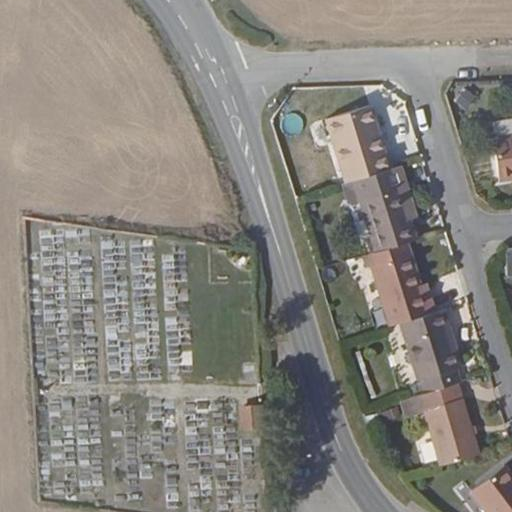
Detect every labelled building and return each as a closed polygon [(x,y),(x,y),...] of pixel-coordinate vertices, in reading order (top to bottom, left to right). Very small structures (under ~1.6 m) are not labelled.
[(400,166),(380,102),(335,116),(354,179),(355,179),(364,176),(400,166)] [(511,133),(511,114),(502,116),(505,134),(511,133)] [(511,133),(505,134),(502,135),(508,176),(511,175),(511,133)] [(426,235),(411,184),(415,183),(408,163),(400,166),(364,176),(369,196),(385,248),(417,238),(426,235)] [(369,196),(364,176),(355,179),(361,199),(369,196)] [(429,280),(417,238),(385,248),(369,252),(373,264),(382,262),(400,320),(411,317),(444,307),(439,291),(433,293),(429,280)] [(439,291),(435,278),(429,280),(433,293),(439,291)] [(463,344),(455,320),(459,319),(454,304),(444,307),(411,317),(432,385),(467,376),(463,361),(467,360),(463,344)] [(466,343),(459,319),(455,320),(463,344),(466,343)] [(471,387),(467,376),(432,385),(406,393),(407,397),(411,410),(434,404),(450,456),(489,446),(471,387)] [(240,404),(241,429),(264,428),(263,403),(240,404)] [(511,511),(511,459),(483,481),(506,511),(511,511)]
